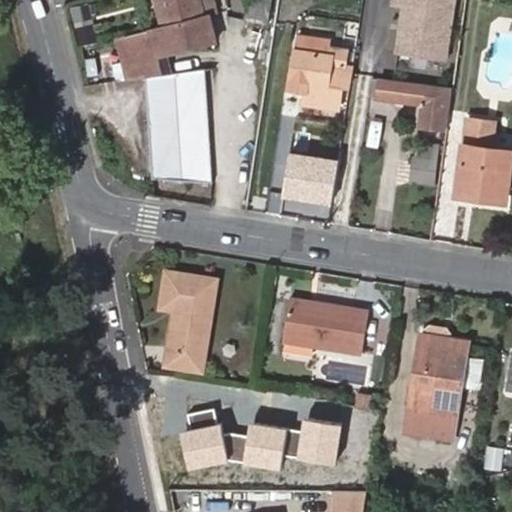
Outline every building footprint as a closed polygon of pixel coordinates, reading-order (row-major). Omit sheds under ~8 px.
[(159,0),(166,27),(211,15),(209,7),(204,9),(201,0),(159,0)] [(209,7),(211,15),(218,13),(214,0),(201,0),(204,9),(209,7)] [(271,26),(274,0),(249,0),(246,22),(271,26)] [(457,0),(392,0),(392,4),(404,6),(396,52),(448,60),(457,0)] [(177,74),(178,74),(173,51),(217,41),(211,15),(166,27),(128,35),(137,79),(147,77),(177,74)] [(300,30),(297,46),(330,51),(333,35),(300,30)] [(119,38),(129,79),(137,79),(128,35),(125,36),(119,38)] [(330,51),(297,46),(290,84),(308,87),(306,100),(339,106),(341,88),(349,88),(352,70),(345,69),(348,47),(335,46),(335,52),(330,51)] [(178,82),(208,84),(206,71),(178,74),(177,74),(178,82)] [(149,94),(179,96),(178,82),(177,74),(147,77),(149,94)] [(374,76),(371,94),(379,96),(382,76),(374,76)] [(427,102),(425,119),(448,122),(453,84),(445,84),(430,82),(383,76),(382,76),(379,96),(427,102)] [(179,96),(209,97),(208,84),(178,82),(179,96)] [(151,106),(181,108),(179,96),(149,94),(151,106)] [(181,108),(211,110),(209,97),(179,96),(181,108)] [(152,118),(183,120),(181,108),(151,106),(152,118)] [(183,120),(213,123),(211,110),(181,108),(183,120)] [(471,115),(467,146),(495,150),(500,116),(471,115)] [(154,131),(184,133),(183,120),(152,118),(154,131)] [(184,133),(214,136),(213,123),(183,120),(184,133)] [(155,143),(185,145),(184,133),(154,131),(155,143)] [(185,145),(216,148),(214,136),(184,133),(185,145)] [(419,142),(415,181),(431,183),(436,145),(419,142)] [(156,156),(187,158),(185,145),(155,143),(156,156)] [(187,158),(217,160),(216,148),(185,145),(187,158)] [(508,200),(511,172),(511,151),(495,150),(467,146),(460,193),(508,200)] [(338,159),(289,152),(283,196),(332,203),(338,159)] [(156,156),(158,169),(189,171),(187,158),(156,156)] [(189,171),(219,172),(217,160),(187,158),(189,171)] [(158,169),(160,182),(191,184),(189,171),(158,169)] [(189,171),(191,184),(220,186),(219,172),(189,171)] [(176,311),(168,367),(203,372),(217,283),(168,275),(163,308),(176,311)] [(293,301),(285,344),(360,357),(367,314),(293,301)] [(421,335),(407,431),(455,439),(469,342),(421,335)] [(342,422),(305,417),(299,458),(336,464),(342,422)] [(287,426),(250,421),(244,462),(281,467),(287,426)] [(222,422),(181,430),(189,468),(230,460),(222,422)] [(365,511),(369,494),(338,494),(338,511),(365,511)]
